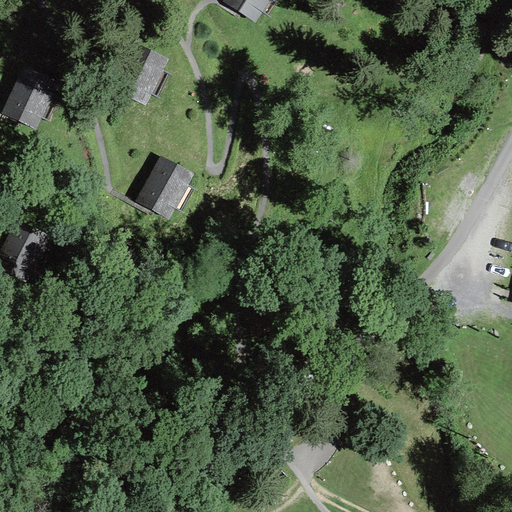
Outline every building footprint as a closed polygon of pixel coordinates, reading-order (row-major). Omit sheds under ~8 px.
[(269,0),(222,0),(221,2),(255,22),(269,0)] [(167,59),(139,44),(114,89),(143,104),(167,59)] [(57,88),(21,72),(2,114),(38,129),(57,88)] [(192,173),(159,155),(134,200),(167,218),(192,173)] [(51,237),(15,217),(0,244),(0,270),(25,284),(51,237)]
